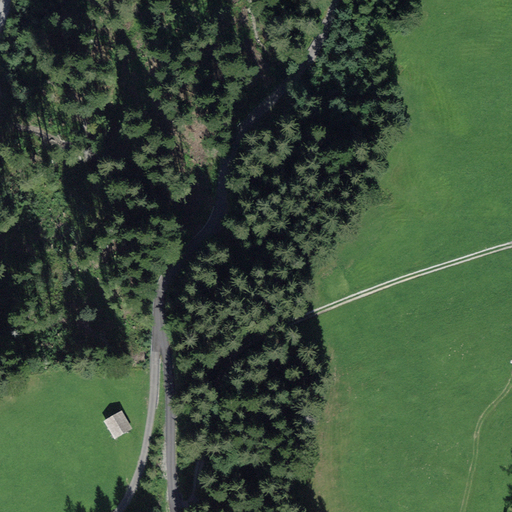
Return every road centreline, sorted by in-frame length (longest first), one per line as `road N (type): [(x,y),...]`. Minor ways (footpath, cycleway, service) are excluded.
road 1 (unclassified): [(177,511),(161,288),(209,231),(236,136),(310,58),(333,0)]
road 2 (track): [(511,245),(274,328),(225,362),(192,499),(177,510)]
road 3 (track): [(464,511),(477,426),(511,382)]
